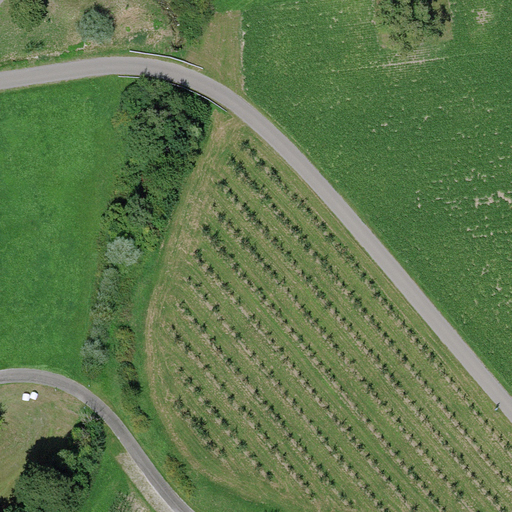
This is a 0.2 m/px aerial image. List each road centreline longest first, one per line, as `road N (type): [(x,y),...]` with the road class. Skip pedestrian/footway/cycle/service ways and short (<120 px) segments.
road 1 (residential): [(511,412),(350,224),(222,97),(149,68),(0,80)]
road 2 (track): [(183,511),(81,388),(32,371),(0,373)]
